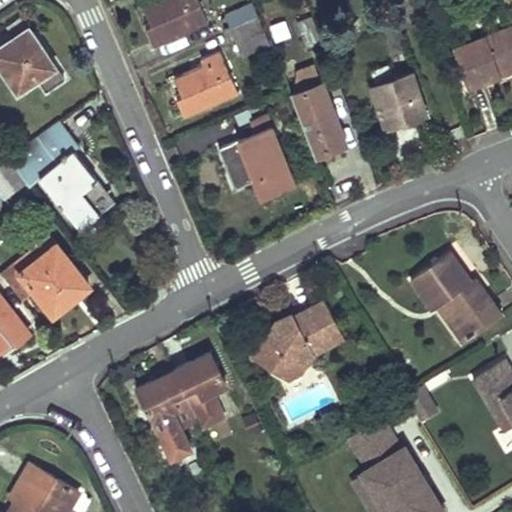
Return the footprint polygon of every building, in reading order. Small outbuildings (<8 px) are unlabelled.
[(152,24),(145,27),(153,45),(208,21),(198,0),(156,0),(143,6),(152,24)] [(225,11),(230,27),(258,15),(253,1),(225,11)] [(309,49),(323,43),(312,14),(298,20),(309,49)] [(268,43),(264,30),(258,15),(230,27),(236,41),(241,53),(268,43)] [(285,19),(272,23),(278,38),(291,33),(285,19)] [(511,25),(454,48),(469,85),(501,73),(499,67),(511,62),(511,25)] [(29,26),(6,41),(11,47),(33,31),(29,26)] [(0,66),(17,92),(38,78),(46,90),(64,78),(33,31),(11,47),(6,41),(0,44),(0,66)] [(182,95),(177,97),(185,116),(239,92),(221,49),(201,58),(204,64),(174,77),(182,95)] [(501,73),(511,68),(511,62),(499,67),(501,73)] [(372,85),(386,127),(427,114),(419,91),(412,71),(372,85)] [(292,94),(315,154),(345,143),(322,81),(292,94)] [(261,129),(219,146),(235,187),(288,166),(267,116),(258,119),(261,129)] [(21,145),(5,157),(26,182),(29,186),(40,176),(81,227),(93,217),(87,209),(108,191),(73,149),(79,145),(59,118),(36,134),(21,145)] [(5,157),(0,160),(0,190),(5,197),(26,182),(5,157)] [(108,191),(87,209),(93,217),(115,200),(108,191)] [(2,273),(23,299),(35,289),(53,312),(73,297),(68,291),(85,278),(46,230),(31,242),(33,247),(42,259),(24,274),(15,263),(2,273)] [(33,247),(15,263),(24,274),(42,259),(33,247)] [(475,276),(470,278),(450,249),(411,276),(432,308),(434,306),(447,297),(473,333),(502,313),(475,276)] [(0,349),(12,340),(14,344),(29,332),(0,294),(0,349)] [(447,297),(434,306),(460,343),(473,333),(447,297)] [(326,325),(335,320),(324,299),(295,314),(293,311),(276,318),(252,356),(286,378),(300,371),(313,351),(333,340),(326,325)] [(333,340),(344,335),(335,320),(326,325),(333,340)] [(225,384),(209,351),(173,368),(185,392),(197,417),(204,431),(226,420),(212,390),(225,384)] [(511,369),(504,357),(472,376),(494,412),(507,404),(511,412),(511,369)] [(175,397),(185,392),(173,368),(138,385),(154,420),(180,407),(175,397)] [(440,414),(425,386),(407,395),(422,423),(440,414)] [(197,417),(185,392),(175,397),(180,407),(154,420),(161,434),(180,425),(197,417)] [(511,412),(507,404),(494,412),(504,428),(511,423),(511,412)] [(262,431),(253,412),(239,419),(248,437),(262,431)] [(398,447),(380,419),(347,435),(365,466),(359,471),(384,511),(438,511),(441,510),(402,445),(398,447)] [(180,425),(161,434),(175,464),(194,454),(180,425)] [(511,427),(498,433),(506,450),(511,447),(511,427)] [(7,511),(66,511),(78,491),(29,461),(18,479),(19,480),(10,496),(16,499),(7,511)] [(384,511),(359,471),(349,478),(369,511),(384,511)]
